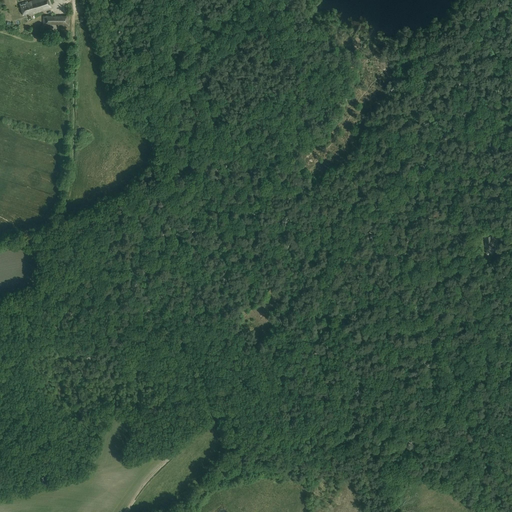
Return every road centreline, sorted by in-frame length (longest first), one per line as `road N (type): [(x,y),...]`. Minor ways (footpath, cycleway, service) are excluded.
road 1 (track): [(55,226),(117,204),(172,212),(177,138),(191,122),(175,41),(181,0)]
road 2 (track): [(163,0),(161,157),(172,202)]
road 3 (track): [(181,395),(195,351),(172,212)]
